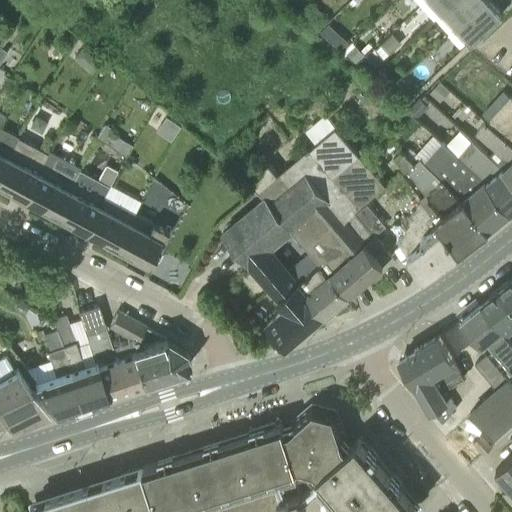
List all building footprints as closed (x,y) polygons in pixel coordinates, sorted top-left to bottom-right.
[(435,0),(446,10),(456,0),(435,0)] [(459,25),(486,0),(456,0),(446,10),(459,25)] [(493,0),(486,0),(459,25),(473,40),(504,12),(493,0)] [(327,16),(314,2),(299,16),(313,30),(327,16)] [(348,42),(329,24),(321,32),(340,50),(348,42)] [(380,43),(389,53),(402,42),(392,32),(380,43)] [(361,50),(353,42),(344,50),(356,63),(365,54),(364,53),(361,50)] [(100,62),(95,57),(86,68),(91,72),(100,62)] [(391,71),(386,65),(378,73),(384,79),(391,71)] [(403,102),(416,90),(404,77),(391,89),(403,102)] [(431,91),(440,100),(450,90),(441,81),(431,91)] [(416,117),(429,105),(420,95),(407,107),(416,117)] [(486,120),(511,144),(511,97),(509,96),(486,120)] [(0,166),(11,147),(17,136),(18,135),(0,125),(0,122),(5,113),(0,110),(0,166)] [(170,115),(161,129),(175,138),(184,124),(170,115)] [(511,144),(486,120),(478,130),(477,132),(508,159),(501,166),(511,176),(511,144)] [(96,138),(103,141),(110,127),(104,123),(96,138)] [(375,234),(355,212),(354,210),(359,205),(385,183),(334,125),(308,147),(278,173),(269,163),(250,180),(259,190),(264,194),(295,230),(312,252),(320,258),(296,280),(324,312),(324,313),(362,280),(344,260),(375,234)] [(511,208),(511,176),(501,166),(461,128),(447,143),(485,177),(511,210),(511,208)] [(485,177),(447,143),(435,133),(416,154),(424,161),(460,197),(465,194),(491,227),(511,210),(485,177)] [(26,193),(41,163),(48,152),(17,136),(11,147),(0,166),(0,184),(8,188),(10,184),(26,193)] [(115,151),(125,156),(131,144),(122,139),(115,151)] [(424,161),(416,154),(408,146),(402,152),(401,151),(395,155),(394,157),(406,171),(407,169),(431,201),(427,205),(463,248),(488,228),(489,228),(491,227),(465,194),(460,197),(424,161)] [(54,213),(72,180),(41,163),(26,193),(41,201),(39,205),(54,213)] [(87,226),(103,196),(109,184),(78,168),(72,180),(54,213),(69,221),(71,217),(87,226)] [(273,247),(295,230),(264,194),(220,231),(285,309),(268,323),(286,345),(324,312),(296,280),(320,258),(312,252),(292,270),(273,247)] [(115,246),(133,213),(103,196),(87,226),(102,234),(100,238),(115,246)] [(463,248),(427,205),(425,206),(421,200),(416,203),(419,206),(409,215),(412,218),(407,221),(409,224),(405,226),(405,233),(397,239),(424,274),(460,250),(463,248)] [(355,212),(375,234),(386,226),(366,202),(355,212)] [(133,213),(115,246),(130,254),(132,250),(148,259),(159,240),(162,241),(168,231),(133,213)] [(344,260),(362,280),(383,262),(383,263),(392,255),(375,234),(344,260)] [(511,275),(480,300),(481,301),(498,288),(511,304),(511,275)] [(511,304),(498,288),(481,301),(506,331),(508,328),(511,332),(511,304)] [(511,337),(506,331),(481,301),(460,319),(487,352),(508,376),(511,381),(511,337)] [(97,304),(78,310),(80,317),(94,361),(95,361),(106,394),(142,383),(128,342),(112,346),(97,304)] [(128,342),(142,383),(184,370),(190,363),(185,350),(165,338),(141,345),(140,344),(138,343),(138,340),(145,326),(118,311),(110,324),(129,336),(127,339),(128,342)] [(106,396),(106,394),(95,361),(94,361),(80,317),(68,321),(65,312),(55,316),(54,321),(55,326),(54,326),(80,404),(106,396)] [(57,411),(80,404),(54,326),(43,330),(49,349),(47,349),(55,374),(34,381),(57,411)] [(401,357),(431,409),(446,398),(442,391),(464,377),(438,335),(401,357)] [(508,376),(487,352),(475,363),(494,387),(508,376)] [(0,376),(0,411),(4,418),(12,429),(49,411),(16,367),(0,376)] [(511,381),(508,376),(494,387),(468,411),(495,434),(511,419),(511,381)] [(450,396),(431,409),(443,421),(457,408),(450,396)] [(143,465),(143,466),(155,502),(158,511),(161,511),(166,511),(279,511),(284,511),(292,511),(306,508),(293,470),(297,469),(296,466),(298,465),(302,464),(314,468),(317,472),(339,498),(351,511),(410,511),(416,507),(357,438),(346,447),(335,410),(313,404),(293,421),(292,417),(282,420),(143,465)] [(488,442),(492,437),(482,427),(477,432),(488,442)] [(511,454),(495,469),(511,488),(511,454)] [(155,502),(143,466),(120,473),(122,481),(35,509),(36,511),(154,511),(152,504),(155,502)]
